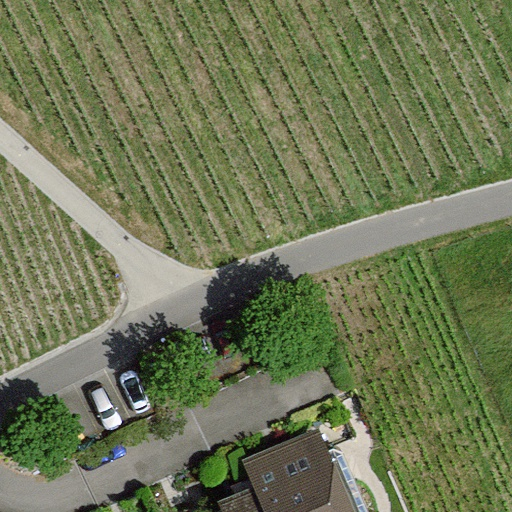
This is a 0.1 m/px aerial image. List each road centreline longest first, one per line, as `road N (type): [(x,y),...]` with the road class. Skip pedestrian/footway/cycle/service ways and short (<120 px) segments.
road 1 (unclassified): [(511,200),(428,219),(188,306),(0,406)]
road 2 (track): [(188,306),(0,135)]
